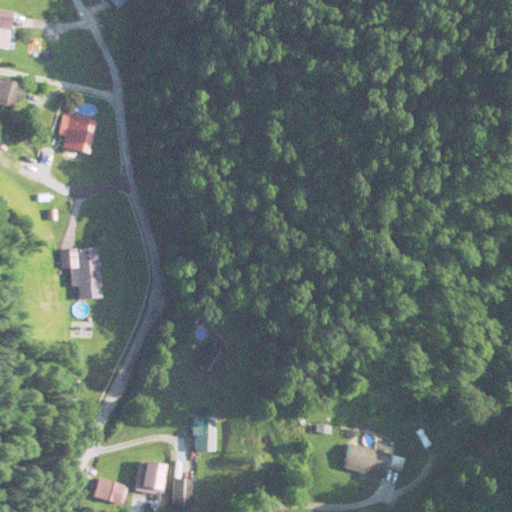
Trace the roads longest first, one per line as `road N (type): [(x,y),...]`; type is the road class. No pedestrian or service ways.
road 1 (residential): [(58,511),(162,288),(121,101),(77,0)]
road 2 (residential): [(289,511),(374,504),(421,478)]
road 3 (residential): [(0,72),(121,101)]
